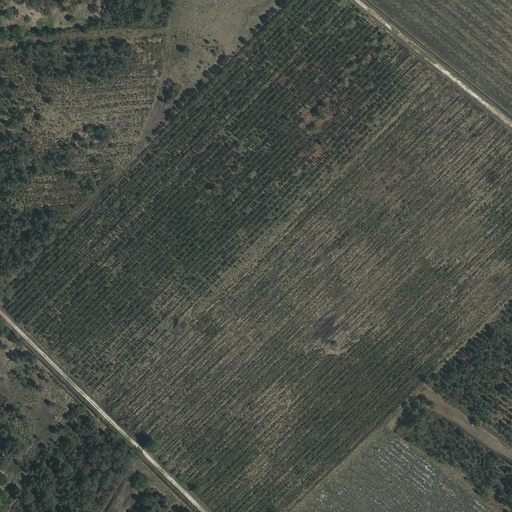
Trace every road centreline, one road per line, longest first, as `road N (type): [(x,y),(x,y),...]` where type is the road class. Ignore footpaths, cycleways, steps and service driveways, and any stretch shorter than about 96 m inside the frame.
road 1 (track): [(0,309),(205,511)]
road 2 (track): [(356,0),(511,125)]
